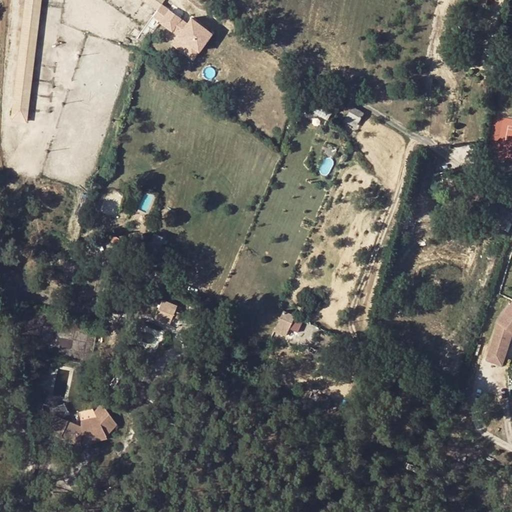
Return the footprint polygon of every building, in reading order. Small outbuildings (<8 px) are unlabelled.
[(26,0),(13,108),(29,110),(41,0),(26,0)] [(164,1),(164,0),(146,0),(159,9),(162,4),(164,1)] [(485,0),(476,0),(476,8),(484,9),(485,0)] [(153,16),(173,30),(182,18),(162,4),(159,9),(153,16)] [(188,23),(182,18),(173,30),(179,35),(188,23)] [(188,23),(179,35),(200,50),(212,32),(192,18),(188,23)] [(451,24),(451,33),(460,33),(460,25),(451,24)] [(200,50),(179,35),(175,42),(195,57),(200,50)] [(314,107),(329,115),(331,115),(336,105),(320,97),(314,107)] [(357,122),(362,112),(352,105),(346,116),(357,122)] [(329,115),(314,107),(311,112),(326,120),(329,115)] [(344,121),(355,127),(357,122),(346,116),(344,121)] [(506,232),(511,221),(511,211),(504,207),(506,203),(501,200),(499,204),(495,202),(485,220),(506,232)] [(117,245),(120,240),(113,236),(111,242),(117,245)] [(156,265),(161,247),(149,243),(146,251),(149,252),(146,262),(156,265)] [(179,314),(181,308),(163,300),(159,310),(172,316),(174,312),(179,314)] [(511,301),(498,321),(499,321),(489,351),(505,356),(511,332),(511,301)] [(288,327),(293,316),(282,310),(274,330),(285,335),(288,327)] [(211,313),(209,320),(218,323),(220,316),(211,313)] [(297,331),(302,320),(293,316),(288,327),(297,331)] [(505,356),(489,351),(486,359),(502,364),(505,356)] [(93,411),(97,417),(80,420),(81,426),(50,414),(44,431),(79,446),(107,439),(105,434),(116,424),(101,403),(93,411)]
